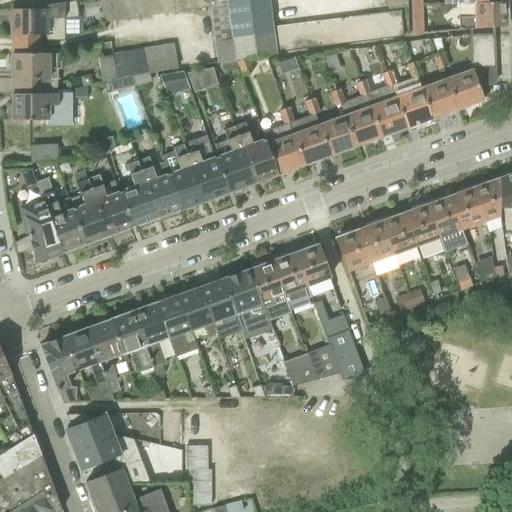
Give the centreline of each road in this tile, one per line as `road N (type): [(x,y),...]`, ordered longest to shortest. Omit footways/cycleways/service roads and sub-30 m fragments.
road 1 (residential): [(3,315),(511,133)]
road 2 (track): [(387,404),(312,206)]
road 3 (residential): [(3,315),(80,511)]
